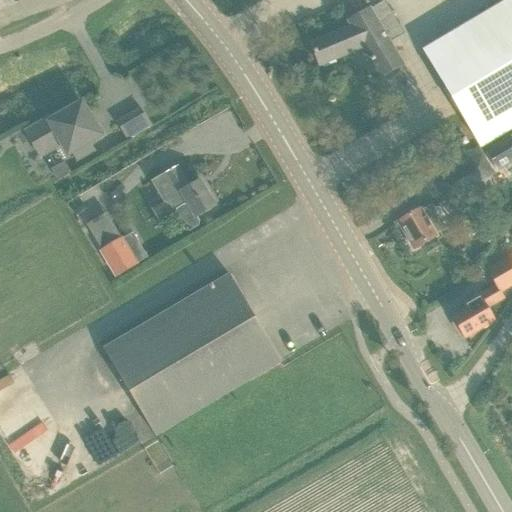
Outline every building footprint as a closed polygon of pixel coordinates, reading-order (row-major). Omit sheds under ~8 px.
[(511,0),(426,52),(481,146),(511,127),(511,0)] [(392,41),(405,34),(385,1),(349,22),(353,27),(311,44),(320,65),(364,47),(383,78),(406,64),(392,41)] [(82,106),(57,120),(54,115),(32,128),(47,154),(67,143),(78,162),(96,151),(91,144),(106,135),(97,120),(92,123),(82,106)] [(140,133),(152,126),(141,107),(129,114),(140,133)] [(435,172),(439,179),(439,180),(450,201),(511,164),(511,142),(509,137),(461,167),(456,160),(435,172)] [(153,182),(152,182),(164,203),(153,209),(161,223),(173,216),(176,214),(186,231),(191,232),(200,227),(201,222),(198,218),(217,206),(201,181),(191,187),(179,166),(153,182)] [(416,250),(438,235),(448,229),(433,204),(424,209),(423,208),(399,222),(416,250)] [(99,251),(115,278),(146,260),(131,233),(124,236),(99,251)] [(455,318),(467,338),(495,321),(488,309),(505,299),(502,293),(511,286),(511,256),(488,271),(497,285),(465,304),(468,310),(455,318)] [(105,349),(157,436),(282,362),(231,275),(105,349)] [(142,436),(125,444),(133,460),(150,451),(142,436)]
